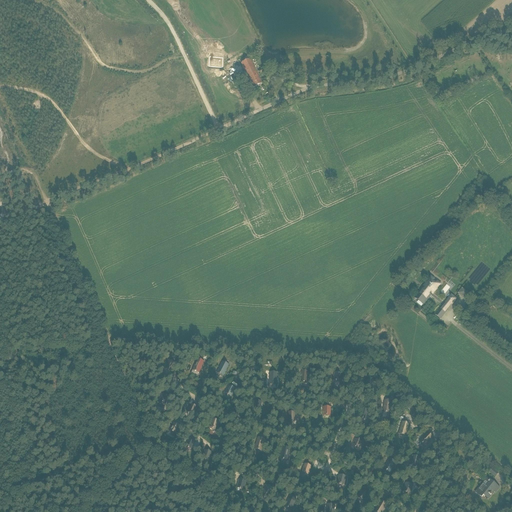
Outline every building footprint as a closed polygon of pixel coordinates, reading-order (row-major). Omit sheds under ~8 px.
[(209,56),(208,66),(222,67),(223,57),(209,56)] [(256,68),(261,66),(258,58),(253,60),(256,68)] [(241,63),(251,83),(253,88),(262,84),(250,59),(241,63)] [(430,295),(432,293),(433,294),(434,292),(433,292),(436,289),(435,288),(438,284),(439,285),(439,284),(431,278),(428,282),(427,282),(423,286),(425,287),(423,289),(422,288),(419,291),(420,292),(416,297),(424,304),(428,298),(429,299),(431,295),(430,295)] [(462,288),(459,293),(464,297),(467,292),(462,288)] [(452,305),(456,299),(451,295),(445,302),(450,306),(451,304),(452,305)] [(448,310),(443,305),(439,310),(444,314),(448,310)] [(138,366),(145,368),(148,360),(140,358),(138,366)] [(204,361),(197,358),(192,370),(199,372),(204,361)] [(165,367),(171,371),(175,364),(168,361),(165,367)] [(217,372),(223,375),(229,365),(222,361),(217,372)] [(300,382),(307,383),(308,372),(301,371),(300,382)] [(269,384),(276,385),(277,373),(270,372),(269,384)] [(333,379),(332,380),(339,383),(340,381),(342,375),(335,373),(333,379)] [(225,393),(231,396),(235,389),(228,386),(225,393)] [(159,402),(166,404),(168,396),(161,394),(159,402)] [(253,408),(260,410),(262,402),(254,400),(253,408)] [(382,412),(390,413),(391,402),(384,401),(382,412)] [(187,411),(193,415),(197,408),(190,404),(187,411)] [(361,410),(359,417),(366,419),(368,412),(369,407),(362,405),(361,410)] [(209,427),(216,429),(219,422),(212,419),(209,427)] [(173,423),(169,430),(172,432),(171,435),(174,437),(176,434),(180,426),(173,423)] [(398,433),(405,435),(409,425),(402,423),(398,433)] [(419,441),(425,446),(433,437),(427,432),(419,441)] [(185,445),(192,448),(195,442),(188,438),(185,445)] [(255,449),(261,451),(264,440),(257,438),(255,449)] [(352,446),(359,449),(362,441),(358,440),(358,439),(355,438),(352,446)] [(281,451),(280,458),(287,460),(289,453),(289,448),(282,447),(281,451)] [(202,458),(209,460),(212,453),(204,451),(202,458)] [(418,465),(420,458),(412,456),(410,463),(418,465)] [(383,469),(390,472),(395,463),(388,459),(383,469)] [(302,472),(309,474),(311,467),(304,465),(302,472)] [(489,472),(496,478),(498,475),(491,469),(489,472)] [(337,483),(344,484),(346,477),(338,476),(337,483)] [(487,482),(484,486),(482,484),(475,493),(481,498),(483,496),(488,499),(491,495),(490,494),(493,491),(495,493),(499,488),(487,478),(485,481),(487,482)] [(239,480),(236,487),(244,489),(246,482),(239,480)] [(403,491),(410,493),(412,486),(405,483),(403,491)] [(261,496),(268,499),(272,488),(265,486),(261,496)] [(357,496),(363,501),(368,494),(362,490),(357,496)] [(289,496),(284,507),(291,510),(296,499),(289,496)] [(374,511),(376,511),(381,511),(386,505),(380,501),(374,511)]
